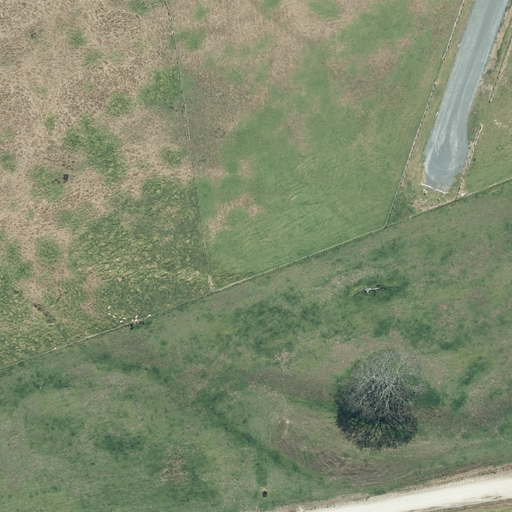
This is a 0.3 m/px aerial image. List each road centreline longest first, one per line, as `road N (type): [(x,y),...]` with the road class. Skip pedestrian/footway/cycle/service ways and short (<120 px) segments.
road 1 (unclassified): [(492,0),(448,121),(443,164)]
road 2 (unclassified): [(511,486),(363,511)]
